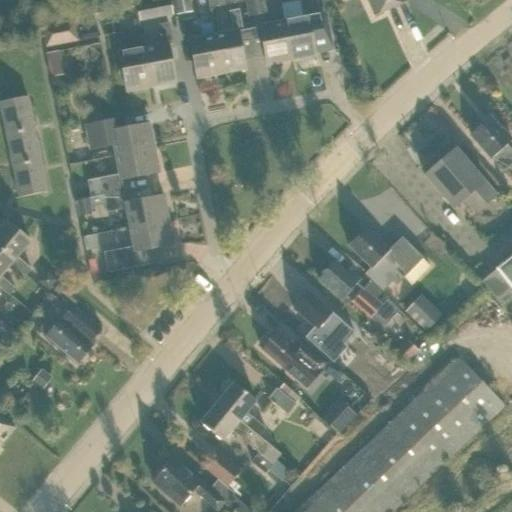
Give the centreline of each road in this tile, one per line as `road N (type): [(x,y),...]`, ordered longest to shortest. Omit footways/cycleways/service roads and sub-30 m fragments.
road 1 (residential): [(236,278),(213,259),(189,125),(331,96),(367,134)]
road 2 (tertiary): [(41,511),(236,278)]
road 3 (tertiary): [(236,278),(367,134)]
road 4 (tertiary): [(367,134),(511,10)]
